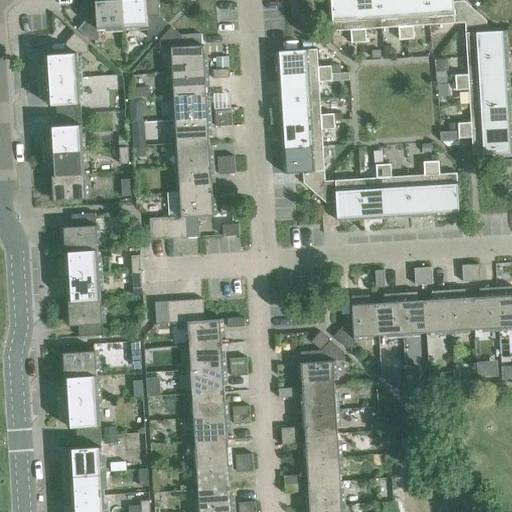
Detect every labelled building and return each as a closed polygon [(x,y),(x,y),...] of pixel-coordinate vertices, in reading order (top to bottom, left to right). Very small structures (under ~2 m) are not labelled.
[(122,28),(120,0),(95,0),(97,19),(86,20),(77,29),(90,41),(98,40),(98,30),(122,28)] [(120,0),(122,28),(147,27),(148,37),(156,37),(167,24),(157,15),(147,16),(145,0),(120,0)] [(351,43),(358,43),(355,0),(330,0),(333,31),(350,30),(351,43)] [(365,29),(382,28),(379,0),(355,0),(358,43),(366,42),(365,29)] [(399,40),(406,40),(403,0),(379,0),(382,28),(398,27),(399,40)] [(413,26),(429,25),(427,0),(403,0),(406,40),(414,39),(413,26)] [(427,0),(429,25),(465,23),(475,11),(464,1),(453,2),(452,0),(427,0)] [(465,23),(467,58),(507,56),(506,31),(487,32),(486,21),(475,11),(465,23)] [(171,48),(172,72),(204,70),(203,46),(202,46),(182,47),(181,36),(171,27),(159,40),(160,48),(171,48)] [(37,64),(38,81),(78,78),(77,54),(87,53),(87,44),(74,33),(65,43),(66,53),(45,55),(45,63),(37,64)] [(201,35),(181,36),(182,47),(202,46),(201,35)] [(390,46),(383,47),(384,59),(396,58),(396,51),(390,46)] [(276,52),(277,77),(331,73),(331,66),(317,67),(316,49),(276,52)] [(455,76),(455,83),(509,80),(507,56),(467,58),(468,75),(455,76)] [(228,57),(215,58),(216,70),(228,69),(228,57)] [(339,65),(331,65),(331,66),(331,73),(340,73),(339,65)] [(212,70),(212,79),(229,78),(228,69),(216,70),(212,70)] [(172,72),(174,96),(206,94),(204,70),(172,72)] [(445,72),(435,73),(436,84),(446,83),(445,72)] [(277,77),(279,101),(319,98),(318,82),(331,81),(331,73),(277,77)] [(56,104),(57,116),(80,114),(78,78),(38,81),(39,97),(47,97),(48,105),(56,104)] [(469,90),(470,106),(510,104),(509,80),(455,83),(456,91),(469,90)] [(447,85),(436,85),(437,98),(448,97),(447,85)] [(148,88),(133,89),(134,99),(149,98),(148,88)] [(174,96),(175,120),(207,118),(206,94),(174,96)] [(279,101),(280,125),(334,121),(333,114),(320,115),(319,98),(279,101)] [(141,99),(129,100),(130,112),(136,111),(142,105),(141,99)] [(458,123),(458,131),(511,128),(510,104),(470,106),(471,123),(458,123)] [(214,109),(215,118),(231,117),(231,108),(214,109)] [(41,135),(42,153),(83,150),(80,114),(57,116),(57,126),(49,127),(50,135),(41,135)] [(231,117),(215,118),(215,127),(232,126),(231,117)] [(175,120),(177,144),(209,142),(207,118),(175,120)] [(280,125),(282,149),(322,146),(321,130),(334,129),(334,121),(280,125)] [(458,123),(449,124),(450,131),(458,131),(458,123)] [(511,134),(511,128),(458,131),(459,138),(472,138),(473,155),(511,152),(511,134)] [(127,136),(118,137),(119,148),(127,147),(127,136)] [(177,144),(178,168),(210,166),(209,142),(177,144)] [(430,145),(422,145),(422,153),(430,153),(430,145)] [(303,183),(314,193),(325,181),(322,146),(282,149),(284,174),(303,173),(303,183)] [(119,148),(120,165),(128,164),(127,147),(119,148)] [(143,147),(133,147),(134,158),(143,157),(143,147)] [(52,168),(52,176),(84,174),(83,150),(42,153),(43,169),(52,168)] [(382,152),(373,152),(373,164),(382,164),(382,152)] [(217,157),(217,166),(234,165),(234,156),(217,157)] [(438,161),(431,162),(434,215),(459,214),(456,173),(439,174),(438,161)] [(424,175),(407,176),(410,217),(434,215),(431,162),(423,162),(424,175)] [(390,164),(383,165),(386,218),(410,217),(407,176),(391,177),(390,164)] [(234,165),(217,166),(218,175),(235,174),(234,165)] [(376,178),(360,179),(362,220),(386,218),(383,165),(375,165),(376,178)] [(178,168),(180,192),(212,190),(210,166),(178,168)] [(84,174),(52,176),(54,201),(86,199),(84,174)] [(121,180),(122,197),(131,196),(129,179),(121,180)] [(325,181),(314,193),(325,203),(336,202),(337,221),(362,220),(360,179),(325,181)] [(180,192),(181,217),(185,217),(197,216),(213,215),(212,190),(180,192)] [(220,206),(220,215),(237,214),(237,205),(220,206)] [(63,228),(65,253),(97,250),(95,214),(71,215),(72,227),(63,228)] [(197,216),(185,217),(187,238),(199,237),(197,216)] [(173,217),(161,218),(163,239),(175,239),(173,217)] [(181,217),(173,217),(175,239),(187,238),(185,217),(181,217)] [(163,239),(161,218),(149,219),(150,240),(163,239)] [(57,260),(58,277),(99,274),(97,250),(65,253),(66,260),(57,260)] [(131,256),(132,272),(141,272),(140,255),(131,256)] [(479,264),(470,265),(471,282),(480,281),(479,264)] [(471,282),(470,265),(462,265),(463,282),(471,282)] [(431,267),(423,268),(423,285),(432,284),(431,267)] [(423,285),(423,268),(414,268),(415,285),(423,285)] [(384,287),(383,270),(375,271),(376,288),(384,287)] [(141,272),(132,272),(133,289),(134,289),(142,288),(141,272)] [(68,293),(68,300),(100,298),(99,274),(58,277),(59,294),(68,293)] [(511,286),(496,288),(498,328),(511,327),(511,286)] [(479,297),(472,297),(474,330),(498,328),(496,288),(479,289),(479,297)] [(465,289),(448,290),(450,331),(474,330),(472,297),(465,298),(465,289)] [(432,300),(424,300),(426,333),(450,331),(448,290),(431,292),(432,300)] [(417,292),(400,293),(402,334),(426,333),(424,300),(417,301),(417,292)] [(376,303),(378,336),(402,334),(400,293),(383,294),(384,303),(376,303)] [(378,336),(376,303),(369,304),(369,295),(351,296),(353,326),(342,327),(333,337),(346,348),(355,348),(354,337),(378,336)] [(100,298),(68,300),(70,325),(78,325),(79,337),(103,335),(100,298)] [(190,300),(192,321),(204,320),(203,299),(190,300)] [(180,322),(188,322),(188,321),(192,321),(190,300),(178,301),(180,322)] [(156,324),(168,323),(167,301),(154,302),(156,324)] [(168,323),(180,322),(178,301),(167,301),(168,323)] [(244,327),(244,318),(227,319),(227,328),(244,327)] [(188,322),(189,346),(221,344),(220,319),(204,320),(192,321),(188,321),(188,322)] [(115,326),(115,335),(127,334),(127,325),(115,326)] [(321,332),(312,342),(321,350),(330,340),(321,332)] [(301,363),(302,387),(334,386),(333,361),(344,360),(343,352),(330,340),(321,350),(322,361),(301,363)] [(189,346),(190,370),(223,368),(221,344),(189,346)] [(131,349),(132,366),(141,365),(140,349),(131,349)] [(63,353),(65,378),(97,376),(95,351),(63,353)] [(229,359),(230,368),(247,367),(246,358),(229,359)] [(247,367),(230,368),(230,376),(247,375),(247,367)] [(511,381),(511,367),(501,368),(502,382),(511,383),(511,381)] [(190,370),(192,394),(224,392),(223,368),(190,370)] [(419,369),(404,370),(405,388),(420,388),(419,369)] [(57,386),(58,403),(98,400),(97,376),(65,378),(65,385),(57,386)] [(159,378),(146,379),(147,397),(160,396),(159,378)] [(133,381),(134,398),(143,397),(142,380),(133,381)] [(302,387),(304,411),(336,409),(334,386),(302,387)] [(278,389),(279,398),(295,397),(295,388),(278,389)] [(192,394),(193,418),(226,416),(224,392),(192,394)] [(76,427),(76,437),(100,436),(98,400),(58,403),(59,419),(67,419),(68,427),(76,427)] [(232,407),(233,416),(250,415),(249,406),(232,407)] [(304,411),(305,435),(337,433),(336,409),(304,411)] [(250,415),(233,416),(233,424),(250,423),(250,415)] [(193,418),(195,442),(227,440),(226,416),(193,418)] [(116,427),(103,428),(103,436),(116,435),(116,427)] [(280,428),(281,437),(298,436),(297,427),(280,428)] [(305,435),(306,459),(339,457),(337,433),(305,435)] [(116,435),(103,436),(104,444),(117,443),(116,435)] [(61,458),(62,474),(103,472),(100,436),(76,437),(77,449),(69,449),(69,457),(61,458)] [(298,436),(281,437),(282,446),(298,444),(298,436)] [(195,442),(196,466),(229,464),(227,440),(195,442)] [(235,455),(236,464),(253,463),(252,454),(235,455)] [(306,459),(308,483),(340,481),(339,457),(306,459)] [(253,463),(236,464),(236,472),(253,471),(253,463)] [(196,466),(198,490),(230,488),(229,464),(196,466)] [(138,469),(139,486),(148,486),(147,469),(138,469)] [(71,491),(72,498),(104,496),(103,472),(62,474),(63,491),(71,491)] [(283,476),(284,485),(301,484),(300,475),(283,476)] [(308,483),(309,507),(342,505),(340,481),(308,483)] [(301,484),(284,485),(284,493),(301,492),(301,484)] [(198,490),(199,511),(230,511),(231,511),(230,488),(198,490)] [(64,506),(64,511),(105,511),(104,496),(72,498),(72,505),(64,506)] [(140,501),(140,511),(149,511),(149,500),(140,501)] [(238,503),(239,511),(255,510),(255,502),(238,503)]
